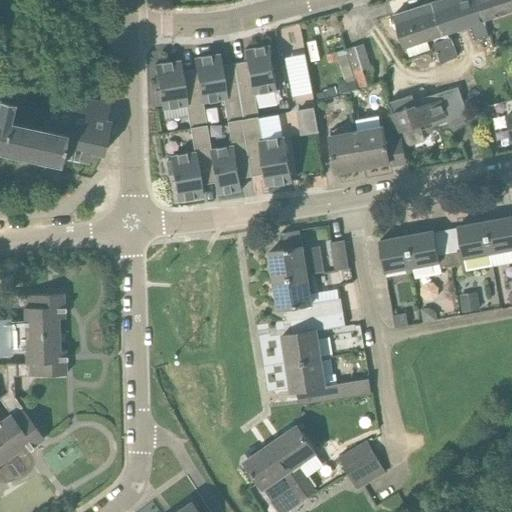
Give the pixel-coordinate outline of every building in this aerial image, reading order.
[(446,0),(434,3),(444,33),(469,26),(470,26),(475,41),(490,36),(485,21),(478,0),(473,0),(465,3),(464,0),(446,0)] [(511,0),(478,0),(485,21),(511,11),(511,0)] [(425,6),(394,16),(404,47),(405,46),(408,57),(430,50),(426,39),(444,33),(434,3),(432,3),(425,6)] [(436,42),(443,63),(458,59),(452,37),(436,42)] [(355,47),(359,58),(368,56),(364,44),(355,47)] [(246,62),(234,64),(243,120),(259,117),(257,103),(255,94),(275,91),(277,90),(270,46),(244,51),(246,62)] [(345,50),(358,90),(368,87),(363,71),(359,58),(355,47),(345,50)] [(358,90),(345,50),(335,53),(338,61),(344,81),(337,83),(339,88),(335,89),(335,87),(322,91),(323,93),(325,99),(358,90)] [(289,55),(297,94),(316,90),(308,51),(289,55)] [(338,61),(335,53),(326,56),(328,64),(338,61)] [(219,55),(194,59),(196,70),(201,103),(202,103),(223,99),(227,122),(243,120),(234,64),(221,66),(219,55)] [(359,58),(363,71),(372,68),(368,56),(359,58)] [(180,61),(155,66),(159,92),(155,93),(157,106),(161,106),(162,109),(186,105),(188,115),(188,117),(190,128),(206,125),(202,103),(201,103),(196,70),(182,72),(180,61)] [(413,95),(389,102),(393,114),(402,132),(403,132),(407,146),(425,141),(420,126),(431,122),(444,118),(446,122),(468,115),(459,87),(436,93),(414,100),(413,95)] [(316,101),(325,99),(323,93),(314,95),(316,101)] [(51,100),(48,112),(70,116),(61,156),(88,162),(91,152),(103,155),(110,121),(106,120),(110,103),(68,94),(66,100),(60,99),(51,97),(51,100)] [(0,160),(2,152),(59,165),(61,156),(70,116),(48,112),(13,104),(13,102),(13,101),(0,98),(0,160)] [(287,100),(278,101),(279,109),(288,108),(287,100)] [(297,111),(298,123),(317,120),(315,108),(297,111)] [(259,117),(243,120),(253,177),(265,175),(267,186),(292,182),(285,137),(281,138),(263,141),(259,117)] [(210,150),(209,150),(209,152),(215,183),(216,194),(242,190),(240,179),(253,177),(243,120),(227,122),(231,146),(210,150)] [(171,161),(166,162),(168,175),(173,175),(177,201),(203,197),(201,186),(215,183),(209,152),(209,150),(210,150),(206,125),(190,128),(194,153),(170,157),(171,161)] [(364,167),(390,163),(384,127),(357,132),(364,167)] [(337,172),(364,167),(357,132),(330,136),(337,172)] [(511,217),(485,222),(491,253),(511,248),(511,217)] [(464,258),(491,253),(485,222),(458,227),(462,251),(451,254),(453,266),(465,264),(464,258)] [(286,250),(269,252),(274,280),(306,275),(302,249),(302,247),(299,230),(283,232),(286,250)] [(434,231),(407,236),(413,267),(415,279),(442,273),(441,269),(453,266),(451,254),(439,256),(434,231)] [(385,272),(413,267),(407,236),(380,241),(385,272)] [(335,271),(349,269),(344,241),(330,243),(335,271)] [(13,274),(0,274),(0,290),(14,290),(13,274)] [(306,275),(274,280),(279,310),(285,309),(286,321),(290,320),(343,313),(340,298),(310,303),(306,275)] [(459,295),(461,312),(478,310),(476,292),(459,295)] [(64,318),(64,313),(63,294),(26,295),(26,307),(24,307),(24,320),(11,321),(10,317),(0,317),(0,336),(59,334),(58,319),(64,318)] [(4,296),(4,308),(14,308),(14,295),(4,296)] [(423,324),(437,321),(436,312),(429,308),(420,310),(423,324)] [(287,364),(321,358),(317,331),(345,327),(343,313),(290,320),(292,334),(283,335),(287,364)] [(395,329),(408,326),(406,314),(393,316),(395,329)] [(66,375),(65,356),(65,350),(59,350),(59,334),(0,336),(0,355),(12,355),(12,351),(25,351),(26,364),(28,364),(28,376),(66,375)] [(321,358),(287,364),(292,392),(297,391),(299,405),(343,398),(341,384),(325,386),(321,358)] [(6,364),(6,369),(6,377),(16,377),(16,364),(6,364)] [(0,397),(0,400),(5,406),(15,399),(9,391),(0,397)] [(0,448),(7,458),(20,449),(24,454),(44,439),(22,409),(12,416),(10,414),(0,421),(0,448)] [(297,427),(272,444),(307,496),(315,490),(307,478),(297,464),(315,452),(304,436),(303,436),(297,427)] [(351,452),(340,459),(343,464),(348,473),(375,458),(367,443),(351,452)] [(272,444),(246,462),(253,470),(251,471),(263,488),(264,487),(273,500),(289,488),(295,497),(298,502),(307,496),(272,444)] [(375,458),(348,473),(357,488),(384,473),(375,458)] [(196,511),(190,502),(176,511),(196,511)]
